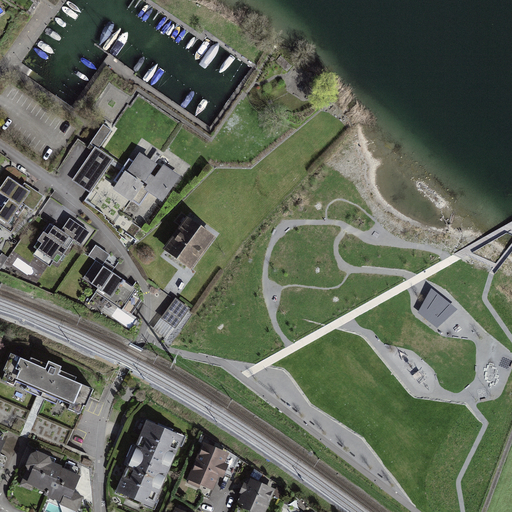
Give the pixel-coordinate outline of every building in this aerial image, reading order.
[(71,183),(90,197),(114,165),(97,153),(111,134),(103,128),(89,147),(95,151),(71,183)] [(157,170),(139,157),(115,191),(133,204),(141,192),(161,207),(179,181),(164,170),(155,182),(151,179),(157,170)] [(0,227),(3,230),(11,218),(15,221),(24,208),(33,214),(43,200),(25,187),(21,191),(8,181),(0,192),(0,227)] [(214,236),(188,217),(164,250),(191,269),(214,236)] [(41,248),(33,259),(49,270),(54,264),(58,267),(74,245),(79,249),(89,236),(70,222),(61,235),(51,228),(38,245),(41,248)] [(121,314),(136,293),(111,275),(118,265),(96,249),(89,259),(95,264),(83,281),(98,292),(95,296),(121,314)] [(458,309),(432,288),(418,313),(437,329),(458,309)] [(189,311),(176,301),(161,322),(174,332),(189,311)] [(16,383),(73,407),(81,389),(58,379),(61,371),(48,366),(44,373),(20,363),(15,373),(19,375),(16,383)] [(116,494),(153,510),(184,440),(146,424),(116,494)] [(203,446),(187,482),(215,494),(230,458),(203,446)] [(46,492),(62,467),(62,466),(54,462),(56,459),(37,451),(31,453),(27,464),(32,472),(27,484),(46,492)] [(81,476),(62,467),(46,492),(44,495),(47,496),(61,502),(60,504),(77,511),(84,497),(74,493),(77,484),(81,476)] [(250,482),(238,510),(241,511),(265,511),(274,493),(250,482)]
